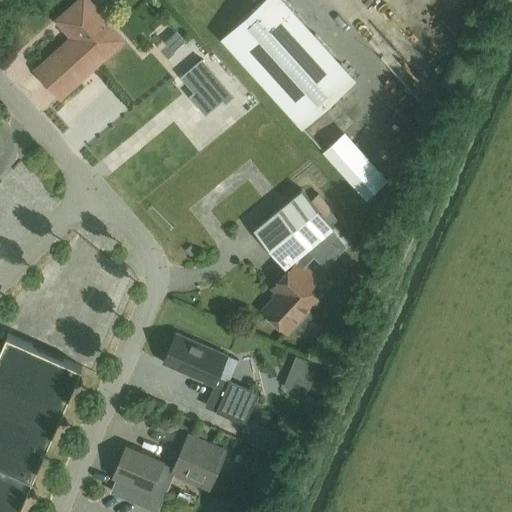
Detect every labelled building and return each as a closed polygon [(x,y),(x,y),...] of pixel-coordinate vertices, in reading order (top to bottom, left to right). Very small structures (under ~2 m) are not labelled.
[(60,96),(123,39),(87,0),(79,0),(58,20),(73,37),(36,70),(60,96)] [(356,77),(286,0),(261,0),(222,36),(302,125),(356,77)] [(174,25),(162,34),(171,45),(162,53),(171,64),(192,46),(174,25)] [(183,76),(195,90),(207,80),(226,103),(233,97),(202,59),(183,76)] [(368,199),(378,191),(338,139),(328,147),(368,199)] [(287,330),(319,297),(309,288),(318,278),(304,265),(307,262),(300,254),(334,225),(302,187),(255,226),(289,268),(273,286),(280,292),(264,308),(287,330)] [(0,511),(17,511),(83,365),(4,330),(5,330),(4,329),(0,332),(0,511)] [(228,353),(176,331),(164,360),(215,383),(215,382),(226,387),(216,410),(246,422),(259,391),(230,378),(230,379),(219,374),(228,353)] [(290,371),(313,381),(319,366),(296,356),(290,371)] [(200,442),(187,437),(174,466),(211,482),(225,449),(202,439),(200,442)] [(164,461),(127,445),(114,474),(151,490),(164,461)]
